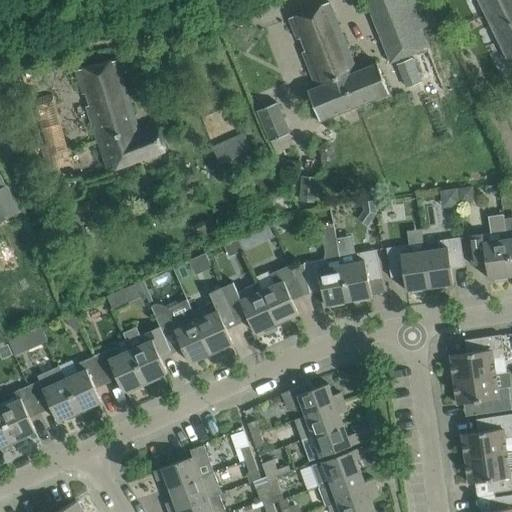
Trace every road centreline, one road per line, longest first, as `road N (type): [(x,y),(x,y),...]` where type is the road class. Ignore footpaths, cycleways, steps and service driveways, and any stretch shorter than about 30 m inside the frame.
road 1 (residential): [(87,450),(319,348),(412,333)]
road 2 (unclassified): [(0,47),(106,35),(264,0)]
road 3 (residential): [(437,511),(412,333)]
